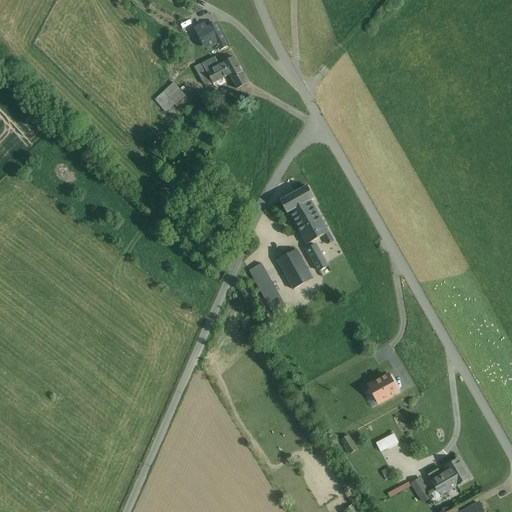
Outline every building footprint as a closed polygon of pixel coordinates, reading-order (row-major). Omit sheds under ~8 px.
[(216,24),(207,29),(204,24),(196,29),(205,47),(206,46),(207,48),(213,45),(215,50),(219,48),(221,50),(227,47),(216,24)] [(248,83),(234,58),(224,63),(224,64),(230,75),(237,89),(248,83)] [(207,72),(207,73),(212,81),(213,84),(230,75),(224,64),(207,72)] [(212,81),(207,73),(207,72),(206,70),(199,74),(204,85),(212,81)] [(157,99),(164,108),(181,94),(174,85),(157,99)] [(307,187),(296,193),(296,194),(293,196),(293,195),(292,196),(282,202),(281,202),(281,203),(284,208),(284,209),(284,208),(287,214),(288,214),(311,201),(313,200),(314,199),(311,193),(308,188),(308,187),(307,187)] [(311,201),(289,213),(307,245),(323,236),(329,233),(311,201)] [(334,241),(329,233),(323,236),(328,245),(334,241)] [(328,267),(316,245),(307,250),(319,271),(328,267)] [(297,250),(277,261),(294,290),(313,279),(297,250)] [(262,264),(250,271),(268,304),(273,301),(268,292),(275,288),(262,264)] [(286,307),(275,288),(268,292),(273,301),(268,304),(274,314),(286,307)] [(389,375),(370,386),(379,403),(399,393),(389,375)] [(394,434),(376,443),(381,452),(399,443),(394,434)] [(470,478),(459,460),(452,464),(454,468),(462,482),(470,478)] [(437,466),(427,472),(431,478),(440,472),(437,466)] [(448,471),(432,481),(437,489),(440,495),(441,495),(462,482),(454,468),(448,471)] [(429,491),(421,479),(412,484),(423,502),(429,499),(426,493),(429,491)] [(437,489),(430,494),(436,505),(444,501),(441,495),(440,495),(437,489)]
